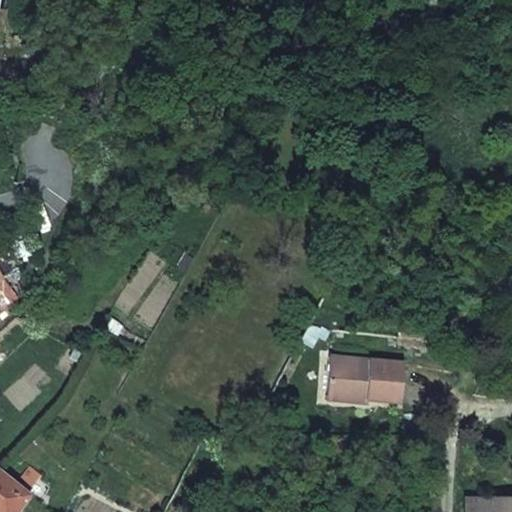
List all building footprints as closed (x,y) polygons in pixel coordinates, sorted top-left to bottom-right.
[(25,238),(14,215),(2,219),(13,242),(25,238)] [(4,277),(0,271),(0,322),(20,305),(2,278),(4,277)] [(363,398),(398,402),(401,363),(328,355),(325,391),(364,395),(363,398)] [(324,399),(362,403),(363,398),(364,395),(325,391),(324,399)] [(13,511),(25,497),(0,476),(0,511),(13,511)] [(466,511),(511,511),(511,498),(467,497),(466,511)]
